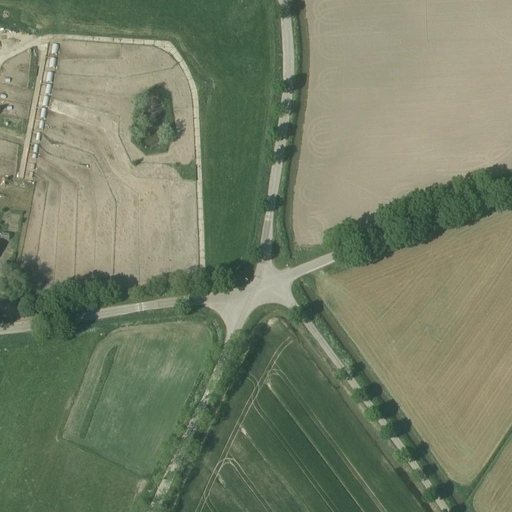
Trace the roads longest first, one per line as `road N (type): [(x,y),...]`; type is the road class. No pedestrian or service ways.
road 1 (unclassified): [(446,511),(291,303),(258,289)]
road 2 (unclassified): [(258,289),(287,87),(281,0)]
road 3 (unclassified): [(258,289),(511,187)]
road 4 (unclassified): [(258,289),(0,330)]
road 5 (unclassified): [(151,511),(258,289)]
